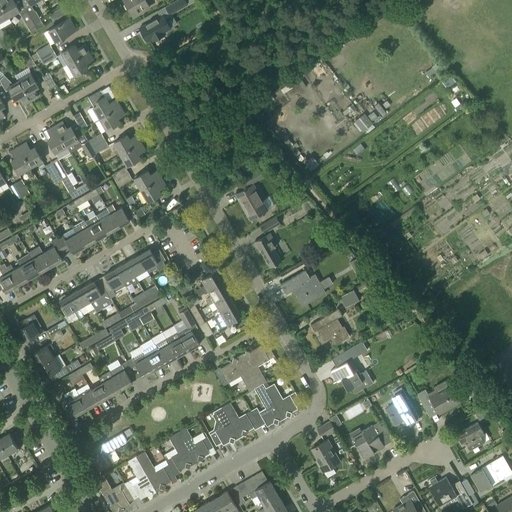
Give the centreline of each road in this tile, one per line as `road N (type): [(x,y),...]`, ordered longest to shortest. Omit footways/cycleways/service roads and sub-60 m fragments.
road 1 (unclassified): [(51,448),(272,321)]
road 2 (unclassified): [(0,321),(203,199)]
road 3 (unclassified): [(203,199),(129,68)]
road 4 (unclassified): [(0,142),(129,68)]
road 5 (unclassified): [(268,439),(304,416),(311,401),(272,321)]
road 6 (unclassified): [(147,511),(268,439)]
road 7 (unclassified): [(272,321),(203,199)]
road 8 (unclassified): [(313,511),(434,447)]
